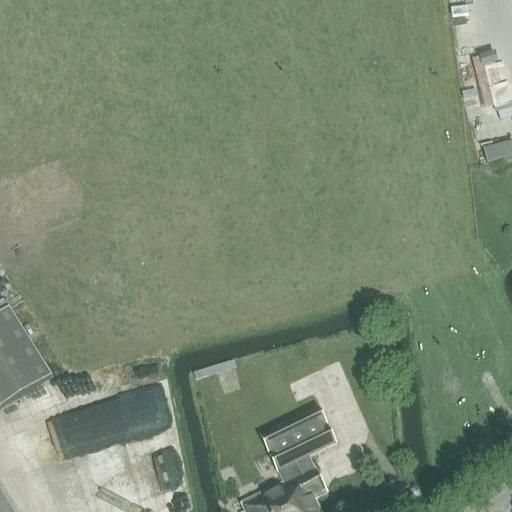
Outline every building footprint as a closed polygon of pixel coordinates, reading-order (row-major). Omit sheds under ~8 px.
[(496,121),(511,117),(511,112),(511,107),(494,111),(496,121)] [(0,410),(50,379),(8,311),(0,315),(0,410)] [(94,416),(99,412),(91,400),(72,414),(85,432),(99,423),(94,416)] [(315,470),(314,470),(307,459),(334,446),(318,412),(263,438),(285,485),(241,505),(244,511),(319,511),(314,502),(327,495),(315,470)] [(145,436),(145,442),(122,441),(121,463),(142,464),(143,451),(156,451),(156,437),(145,436)]
